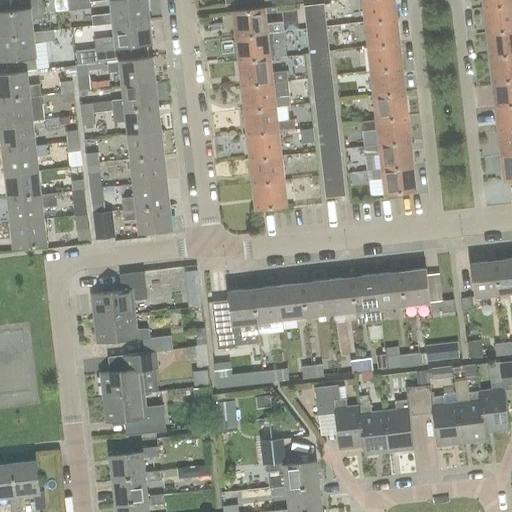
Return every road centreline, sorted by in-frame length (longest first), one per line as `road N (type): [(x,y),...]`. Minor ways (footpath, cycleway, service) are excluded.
road 1 (residential): [(80,511),(58,264),(211,247)]
road 2 (residential): [(211,247),(184,0)]
road 3 (residential): [(211,247),(244,251),(439,228)]
road 4 (residential): [(414,0),(439,228)]
road 5 (residential): [(483,223),(455,0)]
road 6 (residential): [(373,511),(385,499),(477,487),(492,511)]
